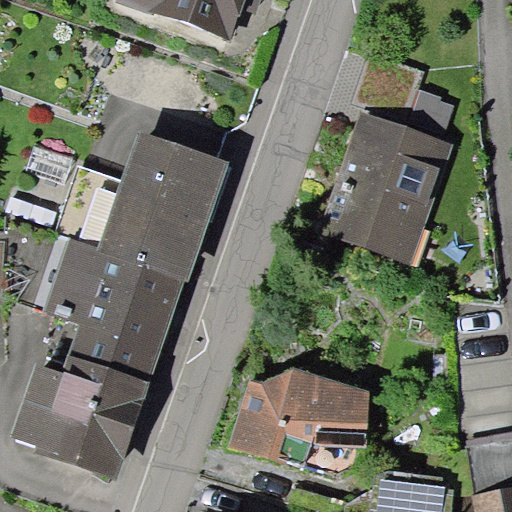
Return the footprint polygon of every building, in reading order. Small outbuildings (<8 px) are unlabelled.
[(115,0),(114,3),(222,42),(234,11),(248,16),(254,0),(115,0)] [(414,230),(439,158),(357,130),(322,229),(379,249),(388,221),(414,230)] [(214,167),(142,142),(124,195),(74,177),(51,242),(77,251),(53,321),(82,331),(64,383),(36,374),(12,446),(107,477),(123,428),(155,334),(203,199),(214,167)] [(21,175),(59,188),(69,159),(31,146),(21,175)] [(249,392),(230,450),(330,482),(351,472),(355,454),(358,403),(289,381),(282,402),(249,392)] [(511,511),(511,444),(463,453),(472,511),(511,511)] [(445,511),(447,496),(370,488),(366,511),(445,511)]
